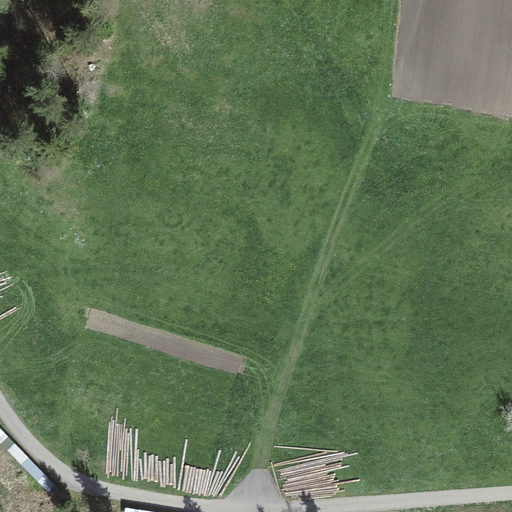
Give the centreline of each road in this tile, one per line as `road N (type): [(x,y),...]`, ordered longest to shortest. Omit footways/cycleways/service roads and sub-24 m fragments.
road 1 (track): [(0,402),(41,462),(89,491),(164,511)]
road 2 (track): [(358,511),(511,493)]
